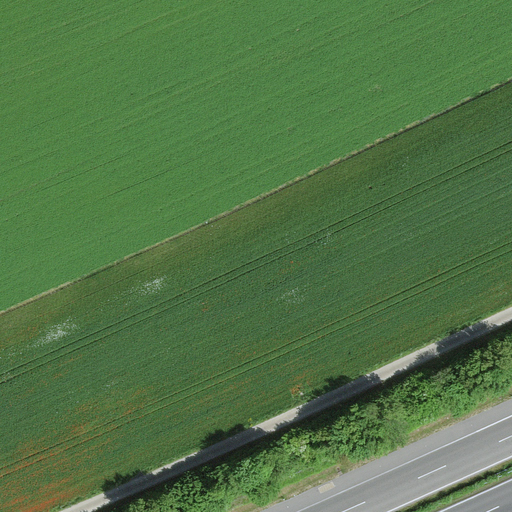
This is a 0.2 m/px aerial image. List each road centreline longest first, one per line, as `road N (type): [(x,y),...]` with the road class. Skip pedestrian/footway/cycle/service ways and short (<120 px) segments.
road 1 (track): [(511,314),(74,511)]
road 2 (motorway): [(511,435),(342,511)]
